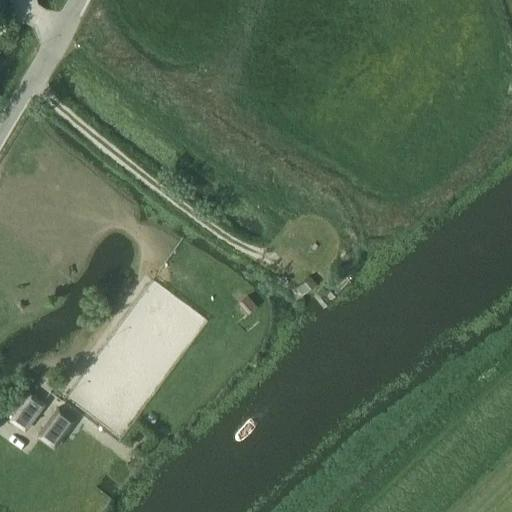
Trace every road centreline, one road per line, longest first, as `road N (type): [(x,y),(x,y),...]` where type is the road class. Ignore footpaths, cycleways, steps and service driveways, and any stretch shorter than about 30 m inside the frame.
road 1 (track): [(351,511),(511,361)]
road 2 (unclassified): [(0,132),(80,0)]
